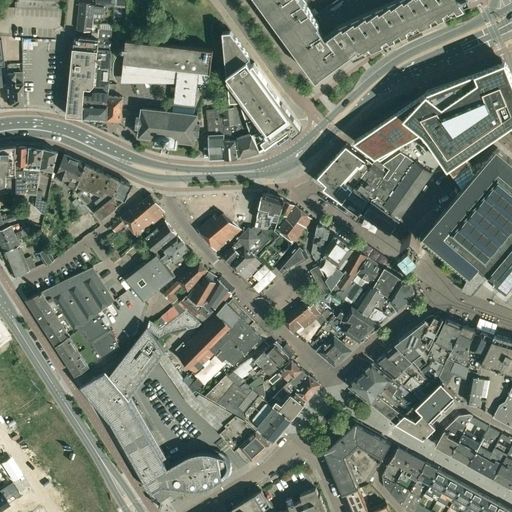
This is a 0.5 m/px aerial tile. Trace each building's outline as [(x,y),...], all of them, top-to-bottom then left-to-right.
[(17,0),(17,7),(66,10),(67,0),(17,0)] [(80,2),(79,15),(93,17),(94,17),(101,17),(101,12),(102,13),(103,11),(105,10),(105,7),(103,5),(103,4),(114,5),(114,0),(94,0),(94,3),(90,3),(80,2)] [(259,0),(276,23),(284,34),(317,78),(352,52),(354,56),(466,6),(462,0),(334,0),(315,15),(304,0),(259,0)] [(79,15),(77,28),(88,30),(88,36),(90,37),(90,36),(99,37),(100,30),(101,24),(93,23),(93,17),(79,15)] [(107,117),(109,95),(109,88),(110,83),(113,38),(113,31),(100,30),(99,37),(100,37),(95,83),(91,88),(85,88),(84,116),(90,116),(106,117),(107,117)] [(422,30),(407,37),(408,40),(423,33),(422,30)] [(255,140),(260,150),(267,146),(293,134),(302,127),(254,61),(251,63),(230,34),(223,35),(230,102),(240,101),(240,103),(240,104),(241,106),(250,132),(254,140),(255,140)] [(100,37),(99,37),(90,36),(90,37),(80,36),(79,42),(74,42),(72,63),(74,63),(73,74),(71,74),(67,114),(72,115),(79,116),(79,115),(83,116),(84,116),(85,88),(91,88),(95,83),(100,37)] [(124,62),(123,71),(177,77),(176,87),(171,87),(171,89),(170,91),(175,92),(173,111),(195,114),(198,80),(210,81),(211,72),(213,49),(171,44),(127,38),(125,48),(124,58),(124,60),(124,62)] [(358,138),(354,140),(380,160),(423,130),(448,167),(449,166),(452,172),(462,186),(463,185),(464,187),(473,175),(473,174),(473,173),(468,160),(466,155),(466,154),(499,131),(511,122),(511,75),(505,59),(432,89),(427,90),(426,91),(382,122),(358,138)] [(7,72),(7,95),(8,95),(8,103),(13,103),(13,104),(15,104),(16,106),(20,106),(21,104),(23,104),(22,82),(21,82),(21,71),(7,72)] [(109,95),(107,117),(107,119),(121,120),(123,96),(109,95)] [(259,151),(260,150),(255,140),(254,140),(250,132),(241,106),(234,107),(236,123),(236,131),(241,156),(259,150),(259,151)] [(195,133),(198,133),(199,123),(196,122),(197,116),(197,114),(196,113),(196,114),(195,114),(173,111),(144,108),(144,107),(142,107),(142,109),(141,116),(138,115),(137,126),(140,127),(139,133),(139,135),(141,135),(154,137),(156,137),(156,139),(157,139),(175,141),(175,142),(177,142),(177,140),(178,140),(192,141),(192,142),(194,142),(194,140),(195,133)] [(209,134),(210,158),(225,157),(224,131),(226,124),(236,123),(234,107),(206,109),(207,118),(208,118),(209,134)] [(226,124),(224,131),(225,157),(238,157),(241,156),(236,131),(236,123),(226,124)] [(343,199),(357,182),(364,173),(373,163),(347,143),(319,173),(318,174),(327,182),(324,186),(343,199)] [(17,192),(17,155),(17,145),(8,145),(3,146),(1,147),(1,148),(0,148),(0,185),(2,185),(5,184),(13,192),(17,192)] [(28,163),(30,145),(17,145),(17,155),(17,192),(19,194),(26,194),(27,179),(23,179),(22,163),(28,163)] [(38,190),(40,171),(44,147),(30,145),(28,163),(22,163),(23,179),(27,179),(26,194),(37,195),(35,206),(43,213),(45,213),(46,201),(40,199),(43,191),(38,190)] [(52,176),(58,150),(44,147),(40,171),(48,173),(48,175),(52,176)] [(434,222),(423,235),(470,274),(479,264),(489,272),(488,273),(490,274),(499,282),(492,290),(494,293),(495,294),(496,294),(503,285),(507,289),(507,288),(508,286),(509,287),(511,282),(511,159),(497,147),(473,175),(464,187),(434,222)] [(379,189),(362,213),(369,218),(381,226),(390,232),(433,173),(416,161),(415,162),(405,155),(401,152),(383,164),(384,165),(390,169),(384,177),(382,179),(377,187),(379,189)] [(56,178),(56,179),(64,182),(66,176),(70,178),(69,180),(70,180),(68,186),(76,189),(78,182),(86,162),(65,153),(57,173),(56,178)] [(373,163),(364,173),(370,177),(374,173),(382,179),(384,177),(384,165),(383,164),(376,159),(373,163)] [(85,187),(78,193),(88,204),(92,200),(88,197),(88,196),(93,187),(97,189),(105,192),(112,174),(86,162),(78,182),(86,185),(85,187)] [(112,174),(105,192),(114,195),(114,193),(121,179),(112,174)] [(121,179),(114,193),(126,199),(126,198),(126,199),(133,184),(121,178),(121,179)] [(351,206),(360,212),(372,193),(369,191),(373,186),(371,184),(373,181),(369,178),(367,181),(366,182),(368,183),(366,186),(364,185),(362,186),(358,192),(359,193),(359,194),(359,195),(351,206)] [(366,182),(367,181),(364,180),(360,185),(357,182),(343,199),(351,206),(359,195),(359,194),(359,193),(358,192),(362,186),(364,185),(366,186),(368,183),(366,182)] [(0,193),(8,191),(2,185),(0,185),(0,193)] [(96,203),(91,207),(94,211),(104,203),(113,196),(114,195),(105,192),(104,195),(95,202),(96,203)] [(275,230),(285,199),(281,197),(278,196),(267,192),(263,192),(262,194),(257,215),(258,215),(255,226),(275,230)] [(104,203),(94,211),(101,219),(119,205),(118,205),(126,199),(114,193),(114,195),(113,196),(104,203)] [(111,226),(116,231),(126,222),(138,236),(163,215),(162,213),(165,211),(160,204),(151,193),(149,195),(131,210),(130,209),(121,216),(122,216),(111,226)] [(288,216),(296,205),(286,201),(282,213),(288,216)] [(80,202),(76,205),(84,214),(88,210),(80,202)] [(294,242),(312,218),(296,204),(296,205),(288,216),(278,229),(294,242)] [(0,223),(3,223),(3,222),(17,218),(15,212),(6,215),(6,213),(1,215),(0,212),(0,223)] [(214,215),(198,228),(204,236),(208,240),(216,250),(226,242),(225,241),(229,238),(229,239),(242,229),(233,221),(231,219),(224,212),(217,218),(214,215)] [(177,233),(165,220),(144,237),(156,251),(177,233)] [(319,265),(325,245),(330,230),(323,225),(317,224),(312,252),(313,254),(319,265)] [(16,236),(17,239),(23,237),(21,231),(15,233),(12,225),(0,229),(0,240),(1,242),(16,236)] [(223,255),(239,272),(249,262),(258,254),(272,239),(262,229),(257,234),(251,228),(247,228),(239,237),(240,238),(223,255)] [(402,239),(399,241),(402,244),(404,242),(408,246),(405,248),(408,251),(410,249),(412,251),(415,249),(413,246),(417,242),(419,244),(422,242),(420,240),(422,238),(420,235),(418,237),(414,233),(417,231),(415,228),(412,230),(410,228),(407,230),(409,232),(405,237),(403,234),(400,236),(402,239)] [(319,265),(312,270),(321,286),(312,295),(318,301),(332,288),(334,285),(344,272),(340,269),(348,258),(347,257),(354,247),(336,234),(327,246),(325,245),(319,265)] [(190,250),(178,235),(162,247),(166,253),(161,257),(157,251),(124,276),(132,286),(144,300),(175,275),(167,264),(172,260),(174,262),(190,250)] [(23,252),(17,239),(16,236),(1,242),(7,259),(23,252)] [(279,266),(284,272),(289,268),(308,257),(304,249),(303,249),(298,245),(299,244),(298,244),(279,266)] [(47,247),(39,252),(46,264),(54,259),(47,247)] [(338,285),(334,291),(342,297),(344,294),(353,280),(352,279),(356,273),(355,273),(367,255),(355,248),(346,267),(349,269),(338,285)] [(32,256),(25,259),(23,252),(7,259),(14,276),(36,267),(32,256)] [(121,257),(117,260),(122,266),(131,258),(126,252),(121,257)] [(353,280),(344,294),(356,302),(366,288),(370,281),(371,282),(382,266),(368,256),(357,273),(358,273),(353,280)] [(178,280),(182,284),(188,290),(208,269),(199,260),(179,279),(178,280)] [(470,274),(461,289),(472,294),(490,274),(488,273),(489,272),(479,264),(470,274)] [(56,344),(99,312),(115,300),(94,266),(68,278),(27,298),(56,344)] [(369,288),(356,307),(369,316),(379,322),(388,314),(383,310),(402,279),(385,268),(374,287),(371,286),(370,288),(369,288)] [(206,298),(216,282),(205,275),(201,284),(198,282),(189,295),(188,294),(180,300),(196,315),(206,298)] [(226,299),(231,292),(225,285),(218,278),(216,282),(206,298),(208,299),(203,305),(211,312),(216,307),(218,309),(226,299)] [(383,310),(388,314),(390,315),(395,311),(399,308),(411,297),(413,294),(414,293),(413,289),(413,288),(411,285),(402,279),(383,310)] [(173,292),(182,284),(178,280),(163,293),(172,303),(178,298),(173,292)] [(329,291),(325,298),(330,301),(334,295),(329,291)] [(335,295),(331,300),(341,307),(344,301),(335,295)] [(229,302),(227,300),(215,315),(192,338),(190,336),(174,351),(195,371),(215,351),(223,359),(227,356),(235,363),(252,345),(255,348),(268,335),(254,321),(250,325),(228,303),(229,302)] [(309,308),(304,301),(282,319),(283,321),(287,326),(309,308)] [(347,301),(338,315),(347,321),(367,334),(380,323),(380,322),(379,322),(369,316),(356,307),(347,301)] [(327,319),(322,313),(314,304),(309,308),(287,326),(293,333),(303,325),(304,327),(316,318),(322,326),(326,321),(327,319)] [(148,325),(151,330),(159,336),(168,331),(186,327),(187,329),(198,327),(202,323),(186,309),(162,328),(149,320),(148,325)] [(76,374),(120,346),(101,316),(99,312),(56,344),(76,374)] [(423,351),(429,346),(421,336),(431,319),(435,314),(433,315),(427,317),(407,333),(423,351)] [(421,336),(429,346),(444,316),(443,316),(442,318),(435,315),(435,314),(431,319),(421,336)] [(340,321),(333,315),(328,320),(335,327),(340,321)] [(154,322),(162,327),(167,323),(162,316),(154,322)] [(436,359),(455,320),(446,317),(428,355),(436,359)] [(451,348),(463,324),(455,320),(436,359),(445,363),(451,348)] [(350,347),(335,335),(338,332),(326,321),(322,326),(317,334),(318,335),(343,357),(350,350),(350,347)] [(347,321),(343,328),(343,329),(360,340),(367,334),(347,321)] [(469,343),(476,328),(463,324),(451,348),(445,363),(442,370),(439,376),(442,380),(441,381),(447,386),(455,372),(451,370),(455,360),(469,367),(469,353),(469,343)] [(106,370),(92,378),(81,384),(112,421),(152,492),(153,491),(164,484),(164,485),(182,487),(194,488),(196,488),(198,488),(200,488),(202,488),(204,488),(206,487),(210,485),(212,485),(214,484),(217,482),(218,481),(220,480),(222,478),(227,473),(228,473),(229,471),(230,470),(230,469),(231,467),(231,466),(231,465),(231,464),(231,463),(231,462),(230,460),(230,459),(229,457),(228,456),(227,454),(225,453),(224,452),(223,452),(220,451),(218,450),(216,449),(214,449),(212,448),(210,448),(210,449),(212,449),(215,450),(218,451),(220,451),(219,454),(215,452),(212,451),(210,451),(207,451),(203,451),(200,451),(197,451),(194,452),(192,453),(191,453),(187,455),(186,455),(184,456),(168,466),(163,458),(167,456),(132,395),(165,352),(151,330),(148,325),(110,374),(106,370)] [(489,333),(482,329),(481,331),(473,348),(474,348),(473,349),(474,351),(470,358),(471,362),(475,364),(479,366),(481,361),(493,336),(489,334),(489,333)] [(423,351),(407,333),(395,342),(385,351),(407,371),(411,368),(418,376),(421,373),(422,372),(423,372),(418,366),(421,363),(416,356),(423,351)] [(511,369),(511,338),(495,334),(493,336),(481,361),(497,366),(497,367),(501,368),(502,367),(511,369)] [(336,363),(343,357),(318,335),(314,340),(322,347),(319,350),(334,363),(336,363)] [(3,336),(0,337),(0,353),(10,347),(3,336)] [(263,367),(282,347),(275,340),(274,342),(263,350),(263,351),(255,359),(256,359),(250,364),(254,367),(249,371),(252,375),(263,367)] [(10,347),(0,353),(0,368),(0,369),(17,358),(10,347)] [(289,355),(290,355),(282,347),(263,367),(252,375),(255,379),(266,370),(270,374),(290,358),(291,357),(289,355)] [(410,374),(407,371),(385,351),(375,359),(403,382),(410,374)] [(196,395),(165,352),(159,360),(188,402),(219,432),(226,426),(225,424),(236,414),(200,393),(197,396),(196,395)] [(17,358),(0,369),(7,380),(9,379),(24,369),(17,358)] [(298,363),(296,363),(292,359),(286,366),(285,365),(278,373),(277,372),(269,379),(273,383),(280,377),(282,378),(285,375),(290,380),(301,368),(300,367),(300,365),(298,363)] [(365,369),(394,393),(398,397),(403,391),(398,388),(401,384),(373,361),(365,369)] [(269,401),(292,417),(319,385),(318,381),(309,373),(303,368),(301,368),(290,380),(269,401)] [(9,379),(15,389),(30,379),(24,369),(9,379)] [(391,397),(394,393),(365,369),(356,377),(380,396),(380,395),(384,391),(391,397)] [(422,372),(421,373),(422,376),(419,378),(425,386),(421,389),(426,395),(434,387),(422,372)] [(240,386),(228,375),(226,374),(205,395),(226,407),(230,402),(258,424),(257,425),(273,441),(274,440),(273,440),(289,420),(291,418),(292,418),(292,417),(269,401),(267,399),(263,383),(253,388),(246,389),(240,386)] [(489,380),(484,379),(472,376),(467,401),(479,403),(481,392),(487,393),(489,380)] [(404,414),(380,395),(380,396),(356,377),(353,380),(351,382),(351,386),(372,402),(396,422),(396,421),(404,414)] [(37,389),(30,379),(15,389),(10,392),(17,402),(37,389)] [(408,381),(404,385),(413,393),(417,388),(408,381)] [(441,381),(421,401),(434,414),(439,409),(442,411),(446,407),(443,405),(452,396),(453,397),(455,395),(447,386),(441,381)] [(499,404),(492,416),(511,427),(511,385),(504,401),(499,404)] [(44,400),(37,389),(17,402),(24,413),(44,400)] [(436,426),(429,419),(434,414),(421,401),(419,403),(417,401),(404,414),(396,421),(423,437),(425,436),(436,426)] [(41,435),(59,423),(51,411),(33,423),(41,435)] [(451,453),(472,415),(470,413),(459,415),(443,430),(440,435),(436,444),(451,453)] [(252,460),(270,443),(245,418),(237,414),(226,424),(227,426),(219,432),(229,443),(234,449),(240,445),(252,459),(252,460)] [(451,453),(468,462),(489,425),(488,423),(472,415),(451,453)] [(343,492),(369,481),(391,441),(356,422),(325,450),(343,492)] [(46,448),(66,435),(59,423),(41,435),(39,436),(46,448)] [(481,469),(501,432),(489,425),(468,462),(481,469)] [(481,469),(493,476),(511,442),(511,436),(509,435),(508,436),(501,432),(481,469)] [(67,435),(50,445),(57,456),(73,445),(67,435)] [(509,485),(511,480),(511,442),(493,476),(509,485)] [(64,467),(81,456),(73,445),(57,456),(64,467)] [(390,492),(412,453),(398,445),(382,474),(384,485),(390,492)] [(402,505),(426,461),(412,453),(390,492),(402,505)] [(84,469),(88,467),(81,456),(64,467),(71,478),(84,469)] [(426,461),(402,505),(408,511),(413,511),(414,511),(416,507),(419,503),(425,492),(426,490),(438,467),(426,461)] [(426,490),(425,492),(438,499),(439,498),(451,474),(438,467),(426,490)] [(19,468),(9,475),(13,480),(23,474),(19,468)] [(71,478),(64,482),(71,493),(91,480),(84,469),(71,478)] [(439,498),(438,499),(450,506),(451,504),(463,481),(451,474),(439,498)] [(0,510),(1,510),(0,508),(9,503),(5,496),(16,489),(18,492),(18,491),(19,491),(12,481),(0,488),(0,510)] [(451,504),(450,506),(461,511),(476,511),(487,494),(463,481),(451,504)] [(369,482),(343,493),(346,492),(351,503),(363,497),(359,487),(370,482),(369,482)] [(325,511),(327,510),(321,494),(319,494),(316,486),(301,493),(303,498),(298,500),(298,501),(295,502),(292,496),(287,499),(289,504),(287,504),(286,507),(287,509),(282,511),(281,509),(274,511),(325,511)] [(257,511),(271,504),(262,489),(233,506),(234,508),(228,511),(227,510),(226,510),(227,511),(257,511)] [(98,490),(81,501),(88,511),(105,501),(98,490)] [(476,511),(510,511),(511,509),(511,507),(487,494),(476,511)] [(363,497),(351,503),(354,511),(360,511),(368,509),(363,497)] [(27,511),(21,502),(11,508),(13,511),(27,511)] [(391,511),(387,503),(376,508),(377,511),(391,511)]
